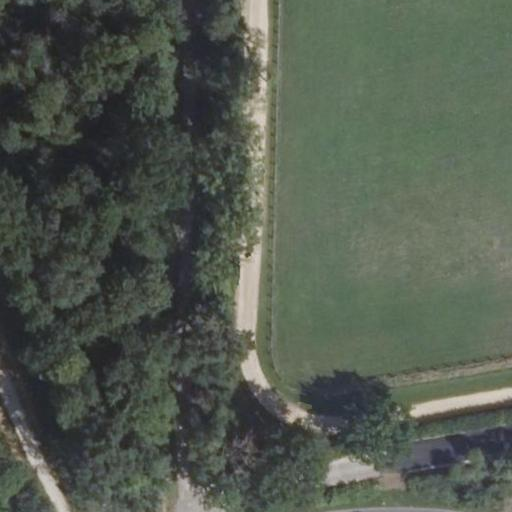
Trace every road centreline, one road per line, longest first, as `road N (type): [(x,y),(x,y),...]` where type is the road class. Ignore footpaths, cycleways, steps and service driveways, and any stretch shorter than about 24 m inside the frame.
road 1 (track): [(511,403),(359,430),(283,418),(247,375),(254,0)]
road 2 (residential): [(511,443),(291,480),(233,495),(206,511)]
road 3 (track): [(62,511),(0,369)]
